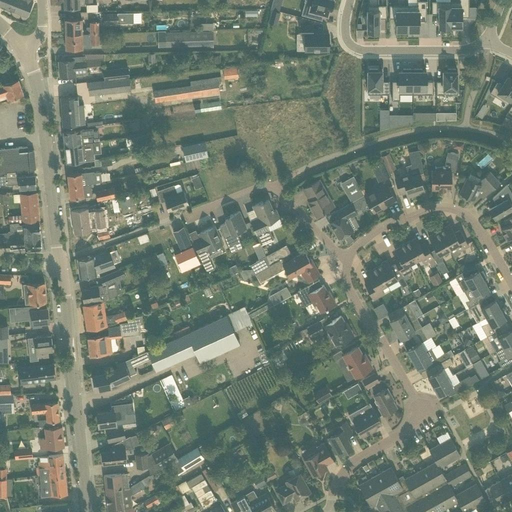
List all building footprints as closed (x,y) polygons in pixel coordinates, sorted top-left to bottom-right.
[(0,0),(0,5),(27,17),(33,2),(32,0),(0,0)] [(333,0),(311,0),(311,3),(305,1),(301,14),(322,20),(323,13),(327,14),(329,9),(331,9),(333,0)] [(426,21),(426,0),(417,0),(417,5),(408,5),(408,31),(419,31),(419,21),(426,21)] [(475,6),(469,6),(468,0),(459,0),(459,1),(450,1),(450,27),(462,27),(462,17),(469,17),(475,17),(475,6)] [(450,27),(450,1),(432,1),(432,14),(439,14),(439,27),(450,27)] [(272,2),(271,9),(278,11),(280,5),(272,2)] [(379,31),(379,18),(386,18),(386,5),(367,5),(367,16),(365,16),(365,23),(367,23),(367,31),(379,31)] [(408,31),(408,5),(389,5),(389,18),(396,18),(396,31),(408,31)] [(270,17),(278,19),(280,13),(272,11),(270,17)] [(118,25),(118,13),(103,14),(104,25),(118,25)] [(83,30),(82,18),(65,19),(66,34),(99,33),(103,33),(102,22),(99,22),(91,22),(91,27),(87,27),(87,30),(83,30)] [(329,50),(329,33),(313,33),(313,25),(301,25),(301,34),(305,34),(305,50),(329,50)] [(166,32),(166,46),(213,46),(213,32),(209,32),(166,32)] [(99,44),(99,33),(66,34),(66,48),(83,48),(83,47),(91,47),(91,44),(99,44)] [(87,75),(85,58),(58,61),(60,77),(76,75),(76,76),(87,75)] [(103,70),(104,80),(129,77),(128,67),(103,70)] [(224,69),(225,79),(239,77),(238,67),(224,69)] [(389,81),(382,81),(382,71),(377,71),(377,69),(369,69),(369,71),(368,71),(368,94),(389,94),(389,81)] [(412,94),(412,69),(403,69),(403,71),(399,71),(399,81),(392,81),(392,100),(399,100),(399,94),(412,94)] [(426,81),(426,71),(422,71),(422,69),(412,69),(412,94),(433,94),(433,81),(426,81)] [(457,94),(457,71),(455,71),(455,69),(447,69),(447,71),(443,71),(443,81),(436,81),(436,94),(457,94)] [(507,103),(511,96),(511,77),(511,79),(508,76),(502,85),(497,81),(490,93),(507,103)] [(129,77),(104,80),(88,82),(89,96),(131,91),(129,77)] [(0,97),(7,95),(8,99),(23,94),(18,79),(3,84),(3,85),(0,86),(0,97)] [(186,86),(188,98),(219,93),(218,82),(191,85),(186,86)] [(155,103),(179,99),(177,87),(154,90),(155,103)] [(76,95),(61,97),(63,126),(85,123),(84,111),(83,103),(77,104),(76,95)] [(480,110),(477,115),(482,118),(485,113),(480,110)] [(389,127),(389,120),(380,119),(380,130),(389,127)] [(89,136),(94,136),(93,128),(63,131),(64,146),(92,142),(92,141),(89,141),(89,136)] [(131,138),(133,150),(143,148),(141,137),(131,138)] [(208,157),(205,141),(182,146),(186,162),(208,157)] [(93,142),(92,142),(64,146),(66,163),(95,160),(93,142)] [(423,155),(428,150),(423,146),(419,151),(423,155)] [(7,171),(36,169),(34,151),(29,151),(29,150),(27,151),(27,147),(22,147),(0,148),(0,175),(6,175),(7,175),(7,171)] [(439,189),(439,190),(445,190),(445,189),(451,188),(451,172),(455,172),(458,153),(447,151),(444,166),(443,166),(443,171),(431,171),(431,189),(439,189)] [(389,152),(382,155),(388,171),(395,168),(389,152)] [(382,160),(375,163),(381,176),(388,172),(382,160)] [(477,183),(467,178),(460,192),(474,199),(481,184),(483,183),(490,191),(500,182),(489,171),(477,183)] [(68,174),(69,186),(81,185),(90,184),(93,184),(101,181),(101,172),(94,172),(68,174)] [(412,195),(424,191),(419,173),(411,176),(410,173),(395,178),(400,194),(410,191),(412,195)] [(36,187),(35,175),(6,177),(6,175),(0,175),(0,184),(12,184),(13,188),(36,187)] [(319,180),(303,189),(310,201),(308,202),(316,216),(332,207),(325,195),(327,194),(319,180)] [(366,195),(365,194),(364,195),(374,212),(386,205),(386,207),(396,201),(386,183),(376,188),(378,191),(366,197),(365,195),(366,195)] [(70,198),(91,196),(91,189),(90,184),(81,185),(69,186),(70,198)] [(173,185),(174,185),(174,184),(157,190),(161,202),(165,201),(169,212),(189,205),(184,190),(176,193),(173,185)] [(492,198),(496,204),(489,208),(495,219),(511,209),(511,194),(507,185),(492,198)] [(117,197),(114,187),(95,192),(97,201),(117,197)] [(36,192),(21,193),(23,220),(39,218),(36,192)] [(120,207),(134,204),(132,195),(118,199),(120,207)] [(252,205),(258,218),(250,221),(261,245),(273,239),(267,223),(279,218),(276,209),(273,210),(269,200),(263,202),(262,201),(252,205)] [(353,230),(353,229),(359,225),(353,215),(357,213),(351,203),(336,211),(339,217),(330,222),(338,238),(353,230)] [(72,210),(74,233),(89,232),(89,228),(95,227),(93,210),(88,211),(87,208),(72,210)] [(225,219),(226,223),(219,226),(228,246),(240,241),(237,235),(240,234),(239,231),(246,228),(239,211),(227,216),(227,218),(225,219)] [(511,215),(503,220),(506,225),(501,229),(507,240),(511,236),(511,215)] [(8,232),(8,233),(9,238),(40,235),(39,222),(23,223),(24,225),(17,225),(17,223),(19,223),(10,223),(10,224),(11,224),(12,231),(8,232)] [(199,255),(223,244),(214,226),(200,233),(202,238),(193,242),(199,255)] [(450,226),(440,232),(449,249),(454,257),(460,253),(459,251),(468,245),(460,230),(454,233),(450,226)] [(188,238),(183,227),(173,232),(178,243),(188,238)] [(439,255),(449,249),(440,232),(429,238),(439,255)] [(8,233),(0,233),(0,246),(10,246),(10,244),(25,243),(25,250),(41,248),(40,235),(9,238),(8,233)] [(416,238),(405,243),(415,261),(420,257),(424,263),(428,260),(431,266),(437,263),(427,246),(422,249),(416,238)] [(415,261),(405,243),(395,249),(401,261),(396,264),(402,275),(412,270),(409,264),(415,261)] [(182,270),(199,262),(192,246),(174,254),(182,270)] [(118,249),(112,250),(114,262),(120,261),(118,249)] [(96,270),(114,264),(109,251),(94,256),(77,258),(80,277),(97,275),(96,270)] [(304,252),(283,264),(290,276),(300,270),(306,281),(319,274),(313,263),(311,263),(304,252)] [(272,255),(267,255),(265,256),(268,261),(270,265),(276,262),(278,261),(274,253),(272,255)] [(209,258),(202,261),(207,272),(214,269),(209,258)] [(442,260),(437,263),(443,274),(448,271),(442,260)] [(255,274),(270,265),(268,261),(259,267),(258,265),(252,268),(255,274)] [(387,261),(377,267),(386,284),(397,278),(387,261)] [(260,282),(281,270),(276,262),(270,265),(255,274),(260,282)] [(386,284),(377,267),(366,273),(371,280),(365,284),(373,299),(384,293),(381,287),(386,284)] [(122,268),(99,277),(103,286),(126,276),(122,268)] [(458,294),(464,291),(484,280),(487,278),(482,270),(480,272),(478,270),(469,275),(466,270),(449,280),(457,294),(458,294)] [(429,277),(434,286),(442,281),(437,272),(429,277)] [(9,282),(9,274),(0,273),(0,284),(3,285),(3,282),(9,282)] [(185,279),(171,285),(175,296),(189,291),(185,279)] [(469,307),(482,300),(488,297),(485,291),(489,289),(484,280),(464,291),(469,299),(466,301),(469,307)] [(44,282),(24,284),(26,304),(46,302),(44,282)] [(297,291),(301,298),(300,298),(304,306),(312,302),(314,305),(316,304),(321,311),(336,303),(330,293),(328,294),(323,284),(311,291),(308,286),(297,291)] [(118,296),(117,288),(108,289),(108,292),(100,294),(98,285),(90,286),(90,288),(82,289),(83,301),(84,301),(85,305),(101,302),(118,296)] [(418,288),(413,291),(416,297),(421,295),(418,288)] [(271,297),(273,302),(275,304),(290,296),(286,289),(271,297)] [(429,302),(435,298),(431,291),(425,295),(429,302)] [(22,303),(22,294),(11,295),(12,304),(22,303)] [(482,300),(469,307),(468,308),(477,322),(485,317),(500,309),(495,299),(485,305),(482,300)] [(101,302),(85,305),(83,305),(87,329),(105,327),(101,302)] [(390,320),(395,330),(416,317),(408,303),(396,309),(399,314),(390,320)] [(49,322),(47,309),(39,309),(39,305),(33,306),(33,305),(9,307),(9,308),(15,307),(16,318),(32,316),(33,326),(41,325),(41,323),(49,322)] [(384,316),(378,306),(373,309),(379,319),(384,316)] [(488,322),(481,326),(487,336),(499,329),(496,324),(506,319),(500,309),(485,317),(488,322)] [(114,315),(117,323),(126,320),(123,312),(114,315)] [(119,323),(120,327),(121,337),(140,334),(139,324),(143,323),(142,315),(131,317),(132,319),(127,319),(127,322),(119,323)] [(240,343),(226,315),(148,350),(148,351),(157,370),(196,352),(200,361),(240,343)] [(312,337),(320,332),(330,348),(336,344),(337,345),(352,336),(341,316),(325,325),(322,327),(318,321),(307,327),(312,337)] [(429,322),(421,326),(416,317),(395,330),(400,339),(410,334),(413,339),(433,328),(429,322)] [(295,322),(286,324),(289,334),(298,332),(295,322)] [(90,355),(112,352),(111,338),(121,337),(120,327),(108,328),(109,335),(88,337),(90,355)] [(436,345),(431,337),(436,334),(433,328),(413,339),(416,344),(406,349),(412,359),(436,345)] [(490,342),(495,351),(511,341),(511,329),(502,334),(499,329),(487,336),(490,342)] [(50,335),(35,336),(35,337),(28,338),(28,345),(36,344),(37,358),(48,357),(47,350),(52,350),(50,335)] [(0,348),(8,348),(8,336),(0,336),(0,348)] [(511,341),(495,351),(500,360),(498,362),(501,367),(511,360),(511,341)] [(427,363),(430,368),(434,366),(450,357),(449,357),(447,353),(446,352),(444,353),(439,344),(436,345),(412,359),(417,369),(427,363)] [(147,345),(137,347),(138,355),(148,351),(148,350),(147,345)] [(465,365),(479,359),(473,345),(459,351),(465,365)] [(347,380),(355,376),(355,377),(372,368),(367,360),(366,361),(358,346),(344,354),(341,349),(332,354),(347,380)] [(447,378),(442,369),(453,363),(450,357),(434,366),(430,368),(433,373),(427,376),(433,386),(447,378)] [(118,369),(111,372),(93,375),(95,389),(111,386),(111,384),(130,376),(129,374),(135,372),(129,359),(116,365),(118,369)] [(54,364),(19,367),(21,383),(47,380),(47,378),(55,377),(54,364)] [(481,378),(488,374),(484,367),(477,371),(481,378)] [(367,388),(379,381),(374,373),(363,379),(367,388)] [(451,395),(473,383),(469,375),(459,381),(455,374),(447,378),(433,386),(438,396),(448,390),(451,395)] [(0,394),(11,394),(10,384),(0,384),(0,394)] [(313,393),(319,403),(332,395),(326,385),(313,393)] [(380,406),(378,407),(383,415),(397,408),(393,400),(394,400),(387,388),(374,395),(380,406)] [(13,394),(11,394),(0,394),(0,410),(14,409),(13,394)] [(59,420),(57,401),(46,402),(46,403),(32,404),(33,413),(47,412),(48,421),(59,420)] [(126,419),(124,403),(111,404),(111,411),(97,413),(99,426),(116,424),(115,420),(126,419)] [(354,421),(362,436),(375,429),(374,427),(381,423),(369,403),(348,415),(352,422),(354,421)] [(302,421),(309,416),(305,411),(298,415),(302,421)] [(335,454),(337,453),(338,455),(352,447),(347,438),(353,434),(346,421),(328,432),(330,437),(328,437),(334,447),(332,447),(335,454)] [(62,426),(46,428),(47,438),(40,439),(41,448),(64,446),(62,426)] [(123,437),(121,428),(106,432),(108,441),(123,437)] [(126,461),(125,449),(134,448),(130,436),(112,444),(113,448),(110,448),(110,451),(102,452),(103,463),(126,461)] [(404,477),(398,480),(391,467),(359,485),(371,507),(376,504),(380,511),(438,511),(458,501),(463,511),(467,511),(486,501),(476,483),(455,495),(450,487),(471,475),(465,463),(444,475),(440,467),(461,456),(450,438),(429,450),(435,461),(405,479),(404,477)] [(37,443),(22,444),(23,456),(38,455),(37,443)] [(160,469),(176,459),(177,458),(168,443),(151,453),(157,462),(160,469)] [(315,445),(300,453),(313,475),(327,467),(326,464),(333,460),(323,443),(316,447),(315,445)] [(177,458),(176,459),(182,469),(203,457),(197,446),(177,458)] [(151,453),(149,455),(148,453),(135,454),(136,468),(149,467),(157,462),(151,453)] [(65,470),(63,454),(39,456),(40,462),(38,462),(39,467),(39,468),(50,467),(51,472),(65,470)] [(502,462),(509,459),(506,454),(499,457),(502,462)] [(67,494),(65,470),(51,472),(50,467),(39,468),(41,496),(67,494)] [(129,488),(127,472),(104,475),(106,494),(115,493),(114,486),(122,485),(123,489),(129,488)] [(287,483),(275,490),(283,503),(294,497),(296,499),(311,491),(300,472),(285,481),(287,483)] [(511,473),(500,480),(510,498),(511,496),(511,473)] [(130,487),(131,495),(133,495),(142,490),(147,486),(144,482),(151,478),(149,475),(131,486),(131,487),(130,487)] [(266,483),(262,476),(253,481),(257,488),(266,483)] [(510,498),(500,480),(484,489),(489,497),(494,494),(499,504),(506,500),(507,501),(507,500),(510,498)] [(131,495),(130,487),(129,488),(123,489),(122,485),(114,486),(115,493),(106,494),(108,510),(123,509),(122,496),(131,495)] [(258,497),(253,489),(230,502),(235,511),(273,511),(275,511),(265,493),(258,497)] [(144,501),(147,508),(160,501),(156,494),(144,501)] [(224,511),(220,503),(211,508),(212,511),(224,511)]
